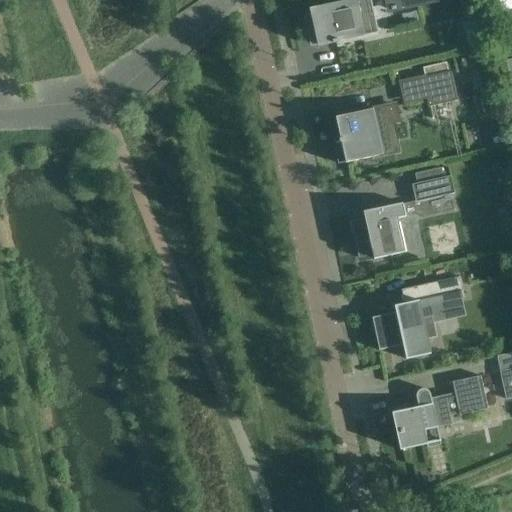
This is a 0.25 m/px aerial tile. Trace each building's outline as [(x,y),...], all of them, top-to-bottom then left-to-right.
[(307,23),(312,45),(320,44),(320,45),(320,46),(334,43),(334,44),(339,43),(339,42),(364,36),(362,28),(376,25),(372,8),(368,9),(365,0),(350,0),(349,1),(349,2),(312,10),(312,12),(313,12),(314,16),(316,21),(307,23)] [(511,0),(499,0),(502,11),(511,9),(511,0)] [(464,20),(465,28),(481,25),(480,17),(464,20)] [(458,102),(452,72),(422,79),(429,108),(458,102)] [(401,123),(398,107),(373,112),(373,111),(374,111),(373,110),(354,114),(356,122),(338,126),(338,127),(339,127),(342,139),(340,140),(333,141),(338,165),(346,163),(346,164),(384,155),(383,154),(382,154),(378,138),(394,134),(392,125),(401,123)] [(455,194),(451,177),(412,185),(416,201),(415,201),(415,203),(455,194)] [(406,217),(403,204),(364,212),(366,219),(368,219),(369,225),(353,229),(359,259),(376,255),(377,257),(374,258),(375,260),(406,253),(398,219),(406,217)] [(464,298),(459,277),(426,285),(430,306),(464,298)] [(423,318),(419,301),(395,306),(397,315),(389,317),(389,315),(372,318),(380,351),(404,346),(407,360),(431,355),(428,340),(437,338),(432,316),(423,318)] [(511,398),(511,369),(500,372),(507,400),(511,398)] [(489,409),(481,377),(453,383),(456,394),(432,399),(431,394),(430,393),(429,391),(428,390),(426,390),(425,389),(423,389),(422,390),(420,391),(419,392),(418,394),(417,394),(417,395),(417,397),(417,398),(419,407),(393,413),(395,422),(399,422),(404,447),(427,442),(425,431),(453,425),(451,416),(460,414),(460,416),(489,409)]
